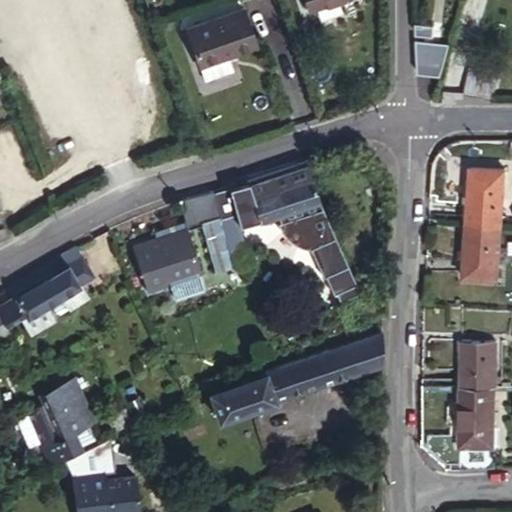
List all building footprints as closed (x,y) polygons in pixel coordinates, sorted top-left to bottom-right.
[(296,0),(303,18),(353,1),(352,0),(296,0)] [(183,37),(198,76),(257,56),(242,17),(183,37)] [(502,64),(472,63),(472,84),(501,86),(502,64)] [(467,216),(504,219),(509,165),(471,163),(467,216)] [(306,164),(247,184),(259,221),(318,201),(306,164)] [(227,267),(214,216),(195,222),(209,272),(227,267)] [(500,274),(504,219),(467,216),(464,272),(500,274)] [(146,233),(149,240),(162,236),(159,228),(146,233)] [(149,240),(131,247),(146,289),(195,271),(195,269),(189,253),(181,229),(162,236),(149,240)] [(75,246),(47,262),(52,271),(48,274),(60,295),(80,283),(93,276),(75,246)] [(198,250),(189,253),(195,269),(204,266),(198,250)] [(8,286),(13,295),(48,274),(52,271),(47,262),(42,264),(8,286)] [(220,312),(226,311),(237,308),(227,267),(209,272),(220,312)] [(60,295),(48,274),(13,295),(26,317),(50,302),(60,295)] [(80,283),(60,295),(68,308),(88,296),(80,283)] [(13,295),(0,302),(0,323),(4,330),(26,317),(13,295)] [(60,295),(50,302),(57,314),(68,308),(60,295)] [(237,308),(226,311),(232,329),(243,327),(237,308)] [(326,321),(331,334),(349,326),(344,313),(326,321)] [(379,347),(380,330),(204,394),(215,422),(378,363),(379,359),(379,347)] [(237,335),(212,341),(215,353),(199,356),(203,372),(236,365),(234,358),(241,356),(239,348),(241,348),(237,335)] [(466,335),(466,382),(500,382),(502,382),(502,335),(466,335)] [(189,353),(166,362),(171,373),(194,363),(189,353)] [(66,370),(59,374),(83,418),(90,415),(66,370)] [(35,402),(18,411),(21,416),(36,445),(45,462),(64,452),(63,450),(92,434),(83,418),(59,374),(37,386),(44,397),(35,402)] [(500,382),(466,382),(466,428),(467,438),(501,438),(500,382)] [(29,390),(35,402),(44,397),(37,386),(29,390)] [(132,422),(123,406),(107,416),(116,430),(132,422)] [(25,451),(36,445),(21,416),(10,422),(25,451)] [(468,466),(502,465),(501,438),(467,438),(466,428),(432,428),(432,440),(450,459),(467,459),(468,466)] [(88,445),(61,459),(69,472),(73,511),(128,511),(137,511),(132,471),(102,475),(95,475),(94,467),(101,467),(113,465),(108,434),(88,445)] [(95,475),(102,475),(101,467),(94,467),(95,475)]
